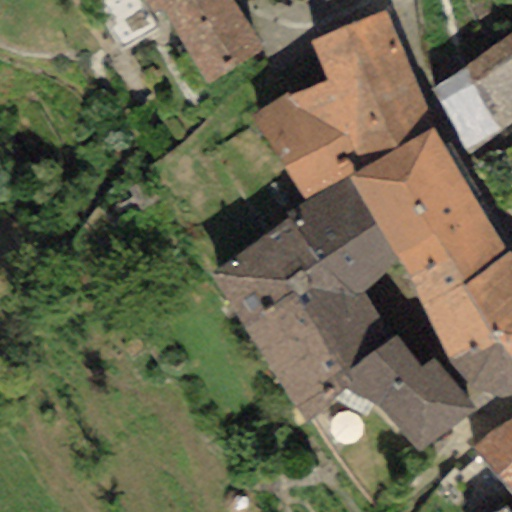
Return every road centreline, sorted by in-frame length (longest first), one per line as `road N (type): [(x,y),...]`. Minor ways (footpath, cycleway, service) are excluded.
road 1 (residential): [(511,239),(424,93),(388,0)]
road 2 (residential): [(387,0),(279,31),(238,0)]
